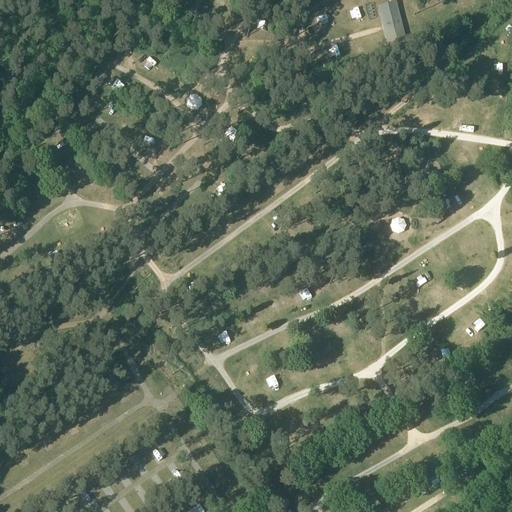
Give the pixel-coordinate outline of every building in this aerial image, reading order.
[(386,28),(387,33),(389,41),(402,37),(400,29),(399,24),(398,22),(397,16),(395,9),(382,12),(386,28)] [(205,203),(213,200),(209,192),(202,195),(205,203)] [(404,221),(398,219),(392,222),(390,227),(392,233),(398,236),(404,233),(406,227),(404,221)] [(165,240),(172,234),(167,229),(160,235),(165,240)] [(100,232),(92,233),(94,242),(101,240),(100,232)] [(365,318),(360,321),(366,331),(370,328),(365,318)] [(472,355),(481,350),(477,343),(468,348),(472,355)] [(440,365),(450,361),(446,353),(437,356),(440,365)]
